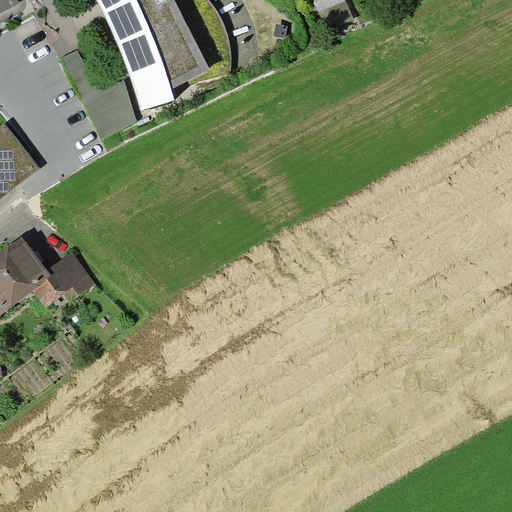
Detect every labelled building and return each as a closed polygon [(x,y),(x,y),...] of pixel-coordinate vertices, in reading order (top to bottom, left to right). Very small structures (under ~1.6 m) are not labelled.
[(0,0),(0,14),(21,4),(18,0),(0,0)] [(96,0),(100,7),(111,29),(121,52),(132,83),(142,111),(175,101),(172,89),(231,75),(231,57),(229,40),(225,29),(220,18),(215,10),(209,2),(206,0),(96,0)] [(345,0),(314,0),(320,12),(345,0)] [(354,20),(345,0),(320,12),(328,31),(354,20)] [(0,200),(41,168),(4,123),(0,126),(0,200)] [(0,253),(0,314),(32,290),(48,279),(52,275),(48,270),(22,237),(0,253)] [(72,253),(48,270),(52,275),(48,279),(56,290),(67,292),(73,287),(79,296),(96,285),(72,253)] [(48,279),(32,290),(46,308),(67,292),(56,290),(48,279)]
